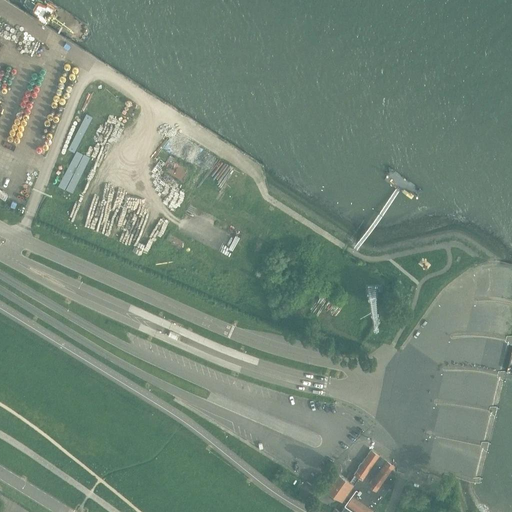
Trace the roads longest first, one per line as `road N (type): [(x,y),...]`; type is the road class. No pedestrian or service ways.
road 1 (secondary): [(379,383),(230,332),(0,227)]
road 2 (secondary): [(0,253),(219,356),(350,390),(379,383)]
